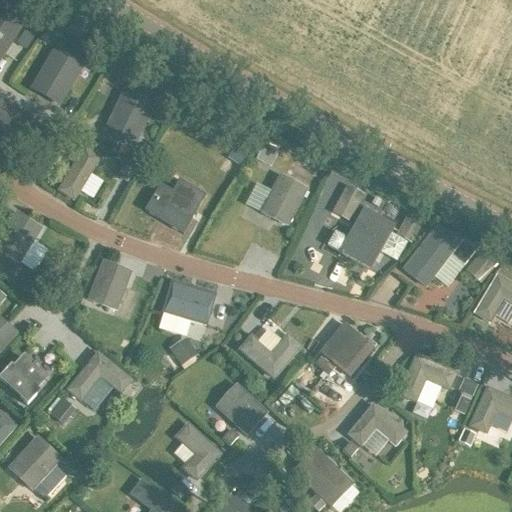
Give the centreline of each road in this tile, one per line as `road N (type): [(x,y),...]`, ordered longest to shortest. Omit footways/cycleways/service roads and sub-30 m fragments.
road 1 (unclassified): [(511,371),(411,328),(184,265),(0,188)]
road 2 (unclassified): [(511,215),(292,106),(112,0)]
